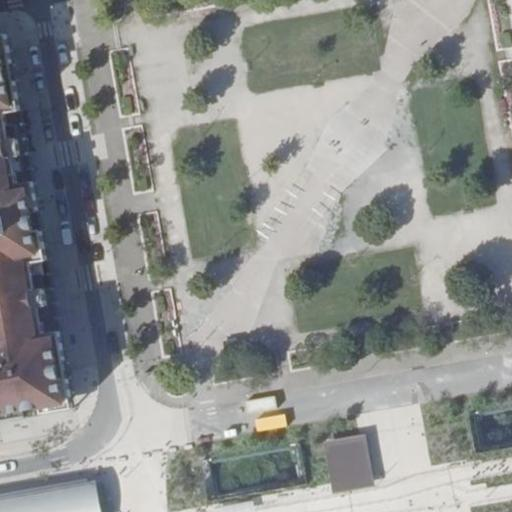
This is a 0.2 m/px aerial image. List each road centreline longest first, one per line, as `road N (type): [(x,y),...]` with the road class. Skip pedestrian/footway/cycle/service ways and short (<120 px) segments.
road 1 (residential): [(41,0),(122,440)]
road 2 (residential): [(0,468),(122,440)]
